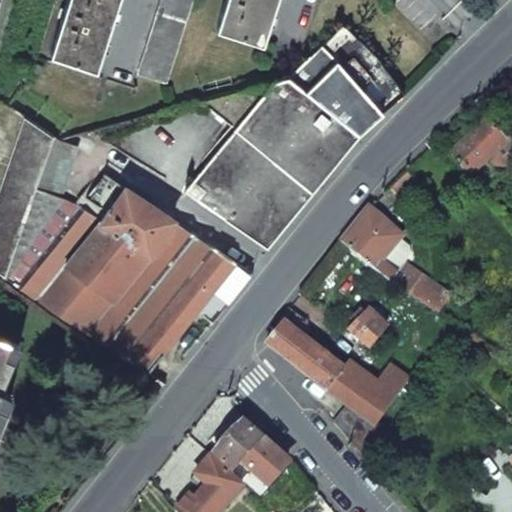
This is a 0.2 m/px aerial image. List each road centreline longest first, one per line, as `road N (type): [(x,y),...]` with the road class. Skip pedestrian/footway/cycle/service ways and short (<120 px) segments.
road 1 (tertiary): [(225,340),(388,155),(511,32)]
road 2 (residential): [(372,511),(225,340)]
road 3 (tertiary): [(95,511),(225,340)]
